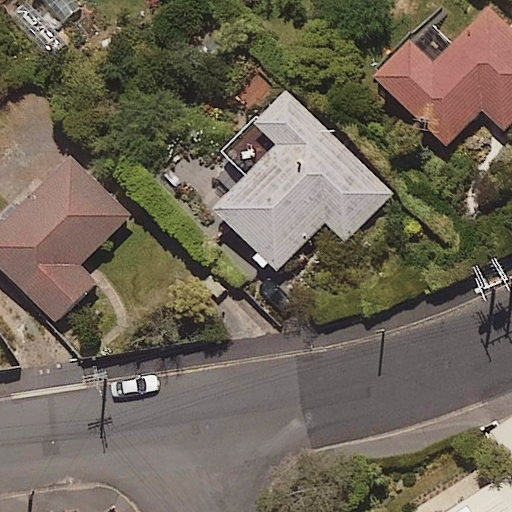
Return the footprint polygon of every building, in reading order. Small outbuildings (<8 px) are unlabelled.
[(86,25),(57,0),(23,0),(5,20),(52,62),(86,25)] [(469,28),(440,1),(371,76),(447,146),(482,109),(505,131),(511,123),(511,29),(488,7),(469,28)] [(287,90),(223,153),(247,178),(215,208),(276,270),(326,222),(344,241),(390,196),(287,90)] [(128,218),(69,158),(0,224),(0,266),(55,322),(95,283),(79,266),(128,218)] [(511,511),(511,480),(511,478),(455,511),(511,511)]
